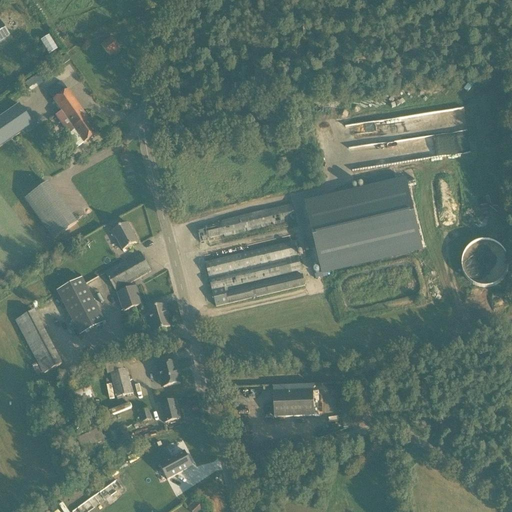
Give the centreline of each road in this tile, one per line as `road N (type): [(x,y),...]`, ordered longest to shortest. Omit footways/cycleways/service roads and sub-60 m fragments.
road 1 (unclassified): [(230,480),(143,135),(146,104),(191,0)]
road 2 (unclassified): [(511,486),(417,430),(392,424),(230,480)]
road 3 (track): [(503,0),(511,196)]
road 4 (track): [(354,432),(350,384),(205,385)]
road 5 (track): [(350,384),(511,314)]
